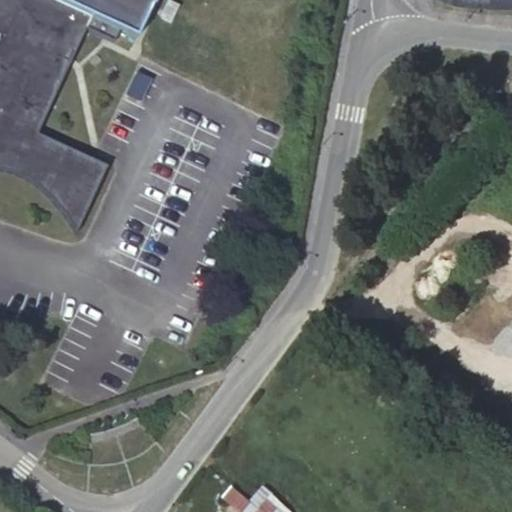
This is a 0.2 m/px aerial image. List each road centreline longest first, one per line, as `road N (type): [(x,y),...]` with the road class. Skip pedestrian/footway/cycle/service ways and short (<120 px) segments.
road 1 (residential): [(152,511),(320,281),(359,82),(385,44)]
road 2 (unclassified): [(385,44),(435,32),(511,38)]
